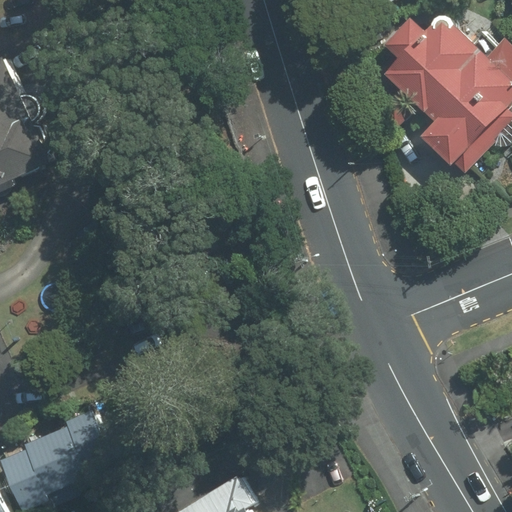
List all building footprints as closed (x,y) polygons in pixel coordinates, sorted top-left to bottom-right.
[(417,17),(392,44),(408,59),(394,74),(442,120),(427,137),(460,168),(511,112),(511,34),(494,53),(449,10),(431,30),(417,17)] [(0,174),(7,188),(75,154),(15,36),(0,43),(0,174)] [(23,336),(26,337),(32,338),(36,338),(39,337),(42,335),(45,333),(48,331),(50,328),(51,325),(52,322),(53,318),(52,315),(52,311),(50,308),(48,305),(46,303),(43,300),(40,299),(37,298),(33,297),(30,297),(26,298),(23,299),(20,301),(17,303),(15,306),(13,309),(12,312),(12,316),(12,319),(12,323),(13,326),(15,329),(17,332),(20,334),(23,336)] [(127,386),(148,429),(211,398),(175,324),(133,344),(149,375),(127,386)] [(97,410),(5,456),(32,509),(124,463),(97,410)] [(116,511),(279,511),(271,499),(259,497),(250,479),(253,468),(248,458),(242,461),(232,443),(211,455),(201,460),(205,468),(181,481),(185,488),(152,506),(146,495),(116,511)] [(0,511),(13,511),(0,487),(0,511)]
